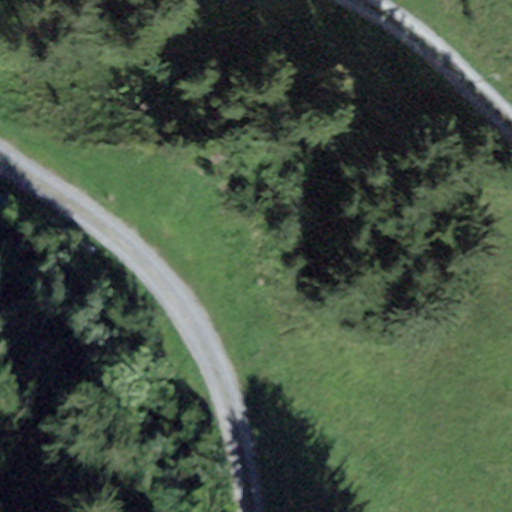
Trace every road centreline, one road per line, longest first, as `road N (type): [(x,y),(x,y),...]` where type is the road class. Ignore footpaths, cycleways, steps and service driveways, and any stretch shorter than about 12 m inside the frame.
road 1 (track): [(252,511),(216,371),(185,311),(145,267),(0,158)]
road 2 (track): [(511,134),(348,0)]
